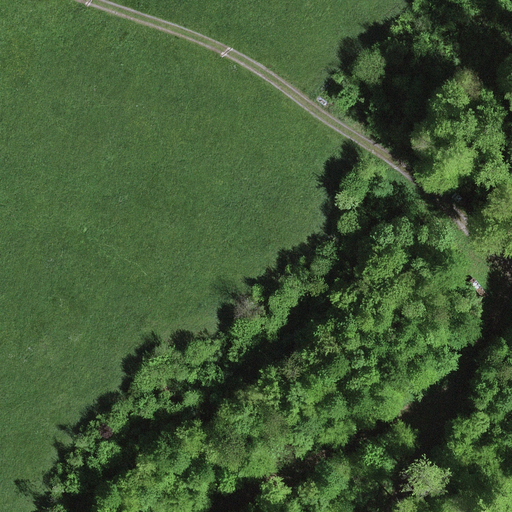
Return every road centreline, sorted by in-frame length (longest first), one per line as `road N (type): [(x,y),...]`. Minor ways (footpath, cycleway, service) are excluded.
road 1 (track): [(98,0),(236,55),(511,247)]
road 2 (track): [(209,511),(468,374),(511,303)]
road 3 (track): [(468,374),(393,511)]
